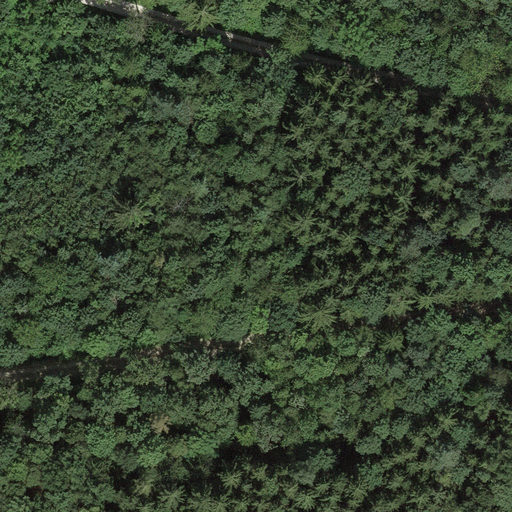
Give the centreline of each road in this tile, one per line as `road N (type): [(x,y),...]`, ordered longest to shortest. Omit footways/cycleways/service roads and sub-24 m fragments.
road 1 (track): [(511,303),(166,359),(0,373)]
road 2 (track): [(87,0),(511,107)]
